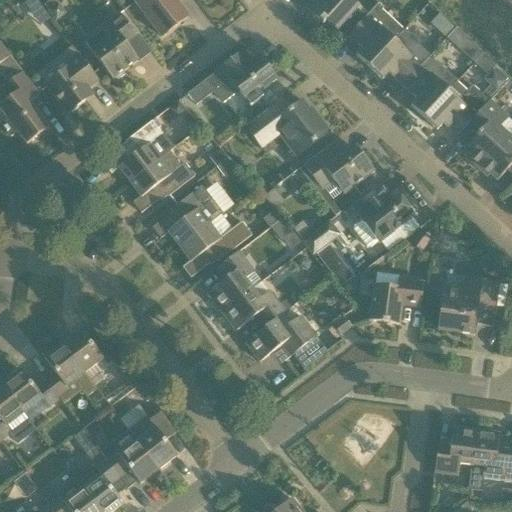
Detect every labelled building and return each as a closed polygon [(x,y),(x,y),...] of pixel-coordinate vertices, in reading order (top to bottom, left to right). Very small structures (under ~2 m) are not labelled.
[(34,0),(30,0),(25,5),(33,15),(41,9),(34,0)] [(139,0),(135,3),(161,38),(188,18),(175,1),(176,0),(139,0)] [(313,0),(307,7),(304,9),(322,26),(326,23),(336,32),(343,25),(352,33),(366,18),(357,10),(359,8),(350,0),(313,0)] [(66,15),(58,4),(47,13),(56,23),(66,15)] [(403,32),(376,7),(366,18),(352,33),(348,37),(357,45),(357,46),(362,50),(356,57),(369,69),(403,32)] [(136,63),(138,61),(125,45),(136,37),(135,35),(120,15),(101,29),(103,31),(109,39),(91,53),(112,81),(114,80),(124,72),(136,63)] [(455,46),(464,37),(453,27),(445,37),(455,46)] [(402,87),(430,58),(418,47),(417,43),(415,39),(413,37),(409,35),(405,34),(403,32),(369,69),(382,81),(388,75),(402,87)] [(11,138),(17,134),(27,146),(49,130),(29,104),(40,96),(0,44),(0,43),(0,75),(7,85),(0,90),(1,91),(0,91),(0,111),(7,120),(0,125),(11,138)] [(239,92),(250,107),(260,100),(263,98),(259,93),(276,81),(258,58),(251,63),(243,52),(188,95),(196,106),(212,93),(222,105),(239,92)] [(69,68),(46,86),(68,115),(92,96),(87,90),(98,82),(79,57),(67,65),(69,68)] [(423,119),(456,83),(457,83),(430,58),(402,87),(416,100),(410,107),(423,119)] [(508,81),(495,69),(484,82),(490,87),(496,92),(497,93),(508,81)] [(483,108),(480,105),(485,99),(472,87),(467,93),(456,83),(423,119),(436,131),(443,125),(447,129),(457,137),(468,126),(483,108)] [(279,136),(296,158),(329,133),(311,110),(309,112),(302,102),(290,111),(281,100),(268,110),(253,122),(245,128),(262,149),(279,136)] [(260,100),(250,107),(251,118),(253,122),(268,110),(260,100)] [(477,169),(507,137),(499,129),(508,119),(489,102),(483,108),(468,126),(478,135),(464,151),(471,158),(468,161),(477,169)] [(178,103),(169,110),(176,119),(185,112),(178,103)] [(173,150),(152,122),(125,143),(127,145),(102,165),(111,175),(119,169),(129,184),(167,154),(173,150)] [(497,182),(511,166),(511,140),(507,137),(477,169),(487,178),(490,176),(497,182)] [(337,141),(303,167),(312,179),(309,182),(318,194),(333,183),(343,196),(374,173),(358,152),(354,155),(350,150),(346,153),(337,141)] [(217,169),(228,160),(221,150),(209,160),(217,169)] [(167,154),(129,184),(140,198),(132,204),(141,215),(166,196),(167,197),(194,178),(184,164),(178,169),(167,154)] [(224,178),(235,169),(228,160),(217,169),(224,178)] [(175,208),(177,210),(152,229),(160,240),(168,234),(179,249),(221,216),(222,215),(201,187),(175,208)] [(382,187),(353,209),(361,220),(360,220),(361,221),(353,227),(352,231),(366,249),(371,249),(378,244),(379,245),(414,218),(409,212),(410,211),(412,207),(406,199),(401,199),(400,200),(395,193),(390,197),(382,187)] [(273,213),(264,221),(271,229),(280,221),(273,213)] [(190,280),(215,260),(217,263),(251,237),(241,223),(232,230),(221,216),(179,249),(190,263),(182,269),(190,280)] [(293,230),(302,243),(313,234),(304,222),(293,230)] [(329,222),(313,234),(302,243),(313,257),(340,236),(329,222)] [(421,253),(432,239),(421,231),(410,245),(421,253)] [(300,243),(292,233),(283,241),(291,251),(300,243)] [(207,294),(221,314),(252,291),(261,283),(254,274),(238,253),(217,269),(225,280),(207,294)] [(354,278),(346,268),(333,278),(340,288),(354,278)] [(376,275),(375,286),(374,286),(369,322),(398,326),(401,306),(420,308),(423,284),(398,281),(398,277),(376,275)] [(463,291),(444,289),(438,332),(474,336),(477,312),(494,314),(495,307),(498,285),(465,281),(463,291)] [(495,307),(505,308),(507,296),(508,286),(498,285),(495,307)] [(255,318),(264,330),(275,322),(285,314),(269,293),(259,301),(252,291),(221,314),(236,333),(255,318)] [(275,322),(264,330),(245,344),(260,364),(276,351),(284,363),(316,338),(300,318),(292,324),(285,314),(275,322)] [(345,319),(333,328),(340,336),(351,328),(345,319)] [(111,364),(117,359),(102,339),(92,347),(80,332),(62,346),(84,375),(102,361),(106,367),(111,364)] [(54,373),(43,381),(59,401),(69,393),(66,388),(84,375),(62,346),(44,360),(54,373)] [(117,359),(111,364),(116,370),(122,365),(117,359)] [(59,401),(43,381),(33,389),(20,371),(2,386),(24,415),(42,401),(48,409),(59,401)] [(0,387),(0,442),(0,443),(9,436),(16,446),(36,431),(30,423),(24,415),(2,386),(0,387)] [(128,432),(136,443),(158,472),(177,457),(165,442),(175,435),(160,414),(149,423),(145,418),(128,432)] [(471,467),(476,432),(453,429),(450,447),(438,445),(434,474),(458,477),(459,465),(471,467)] [(481,480),(511,484),(511,441),(498,439),(499,435),(476,432),(471,467),(483,469),(481,480)] [(139,486),(158,472),(136,443),(118,456),(115,452),(104,460),(120,480),(130,473),(139,486)] [(109,488),(120,480),(104,460),(93,468),(99,477),(82,490),(98,511),(113,511),(122,505),(109,488)] [(48,506),(53,511),(98,511),(82,490),(73,479),(55,493),(59,498),(48,506)] [(511,491),(502,490),(500,505),(511,505),(511,491)] [(262,511),(300,511),(291,500),(276,511),(272,511),(269,507),(262,511)]
